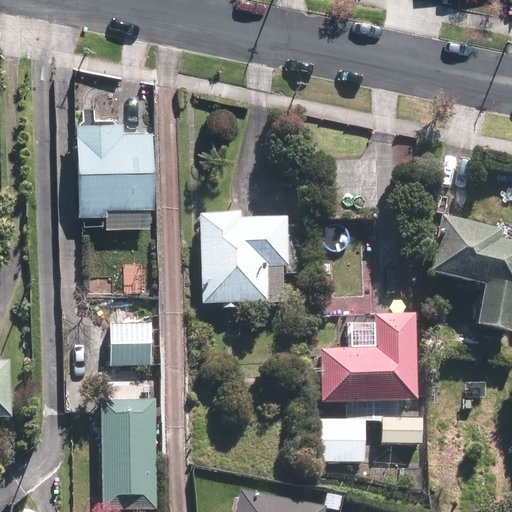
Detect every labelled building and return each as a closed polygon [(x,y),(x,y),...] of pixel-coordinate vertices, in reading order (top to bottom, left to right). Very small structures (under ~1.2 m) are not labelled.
[(114,125),(67,126),(68,175),(73,218),(99,217),(99,231),(143,230),(143,216),(146,216),(144,205),(148,203),(146,136),(114,136),(114,125)] [(232,219),(193,220),(195,309),(278,306),(277,273),(280,273),(278,220),(232,221),(232,219)] [(496,233),(432,221),(420,280),(475,291),(467,331),(482,336),(506,341),(511,310),(511,246),(494,243),(496,233)] [(340,355),(311,356),(312,409),(406,407),(404,321),(344,323),(345,331),(340,332),(340,355)] [(147,326),(104,327),(105,369),(148,367),(147,326)] [(151,511),(148,405),(96,406),(99,511),(151,511)] [(415,422),(376,421),(375,448),(414,449),(415,422)] [(359,425),(313,423),(311,464),(357,466),(359,425)] [(319,511),(320,511),(235,494),(231,511),(319,511)]
